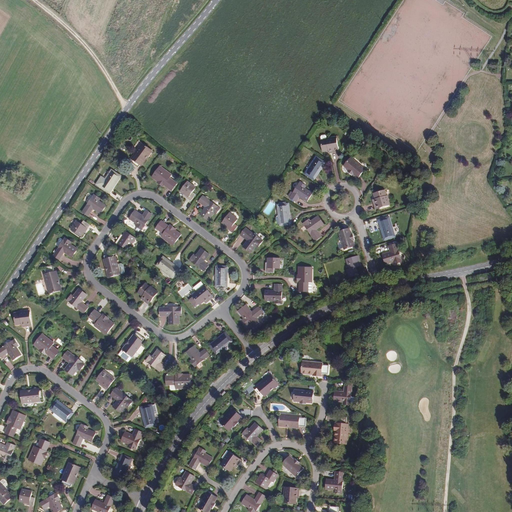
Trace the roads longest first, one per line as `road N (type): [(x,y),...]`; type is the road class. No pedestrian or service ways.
road 1 (residential): [(220,310),(243,284),(239,260),(155,197),(127,198),(89,252),(92,281),(165,337),(188,332)]
road 2 (tertiary): [(215,0),(126,110),(0,295)]
road 3 (track): [(463,271),(469,312),(453,372),(444,511)]
road 4 (residential): [(91,476),(105,419),(75,394),(27,369),(12,377),(0,406)]
road 5 (tertiary): [(256,354),(191,419),(143,498)]
road 6 (track): [(36,0),(89,49),(126,110)]
road 7 (tertiary): [(377,288),(256,354)]
road 8 (tertiary): [(511,261),(377,288)]
